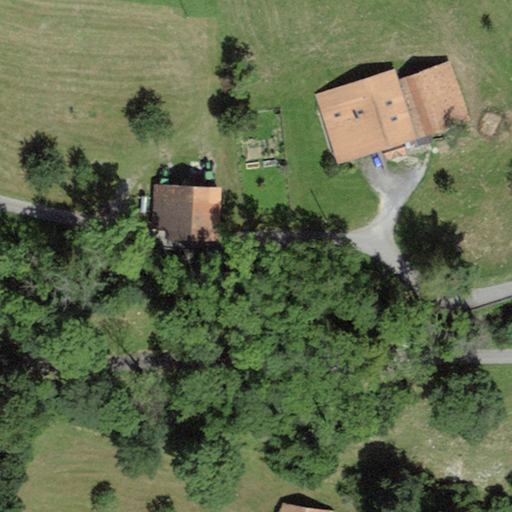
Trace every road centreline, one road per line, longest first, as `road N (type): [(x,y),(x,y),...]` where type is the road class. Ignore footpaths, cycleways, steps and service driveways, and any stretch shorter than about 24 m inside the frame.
road 1 (residential): [(511,288),(450,296),(356,242),(158,238),(0,202)]
road 2 (residential): [(0,364),(511,355)]
